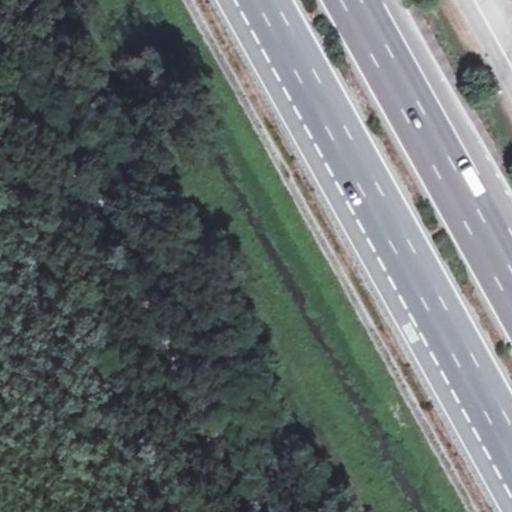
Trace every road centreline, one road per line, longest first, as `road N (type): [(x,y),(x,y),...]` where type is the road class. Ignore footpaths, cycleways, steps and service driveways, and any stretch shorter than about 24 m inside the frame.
road 1 (track): [(254,501),(0,35)]
road 2 (motorway): [(264,0),(511,446)]
road 3 (motorway): [(511,261),(366,0)]
